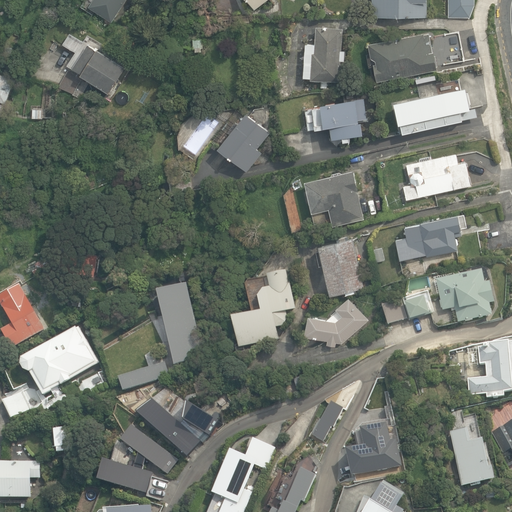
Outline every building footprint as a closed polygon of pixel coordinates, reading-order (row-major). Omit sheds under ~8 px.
[(94,0),(89,7),(112,22),(127,0),(94,0)] [(248,0),(255,9),(267,0),(248,0)] [(428,17),(427,0),(372,0),(373,17),(428,17)] [(448,0),(448,18),(470,18),(475,4),(475,0),(448,0)] [(176,51),(182,27),(170,25),(164,48),(176,51)] [(306,43),(304,77),(312,78),(312,79),(341,81),(342,61),(344,61),(345,51),(342,51),(343,28),(316,27),(315,44),(306,43)] [(455,30),(442,32),(444,43),(433,45),(437,64),(461,59),(455,30)] [(374,64),(378,82),(437,70),(434,52),(432,52),(429,33),(424,34),(424,33),(369,43),(372,58),(376,60),(377,64),(374,64)] [(202,52),(202,48),(203,48),(203,39),(193,39),(193,48),(195,48),(196,52),(202,52)] [(110,93),(126,67),(99,49),(97,51),(88,45),(86,48),(81,45),(68,66),(78,73),(77,75),(69,70),(59,86),(77,97),(87,82),(89,80),(110,93)] [(243,48),(244,57),(257,56),(256,46),(243,48)] [(0,115),(1,116),(5,105),(0,103),(0,101),(6,104),(15,79),(0,73),(0,115)] [(461,88),(459,78),(436,83),(438,93),(394,103),(399,125),(401,124),(403,133),(478,116),(475,107),(471,108),(466,87),(461,88)] [(331,126),(333,138),(364,135),(362,118),(367,118),(365,97),(321,104),(322,107),(307,109),(309,129),(331,126)] [(39,121),(43,121),(43,118),(46,118),(46,109),(34,108),(33,118),(39,118),(39,121)] [(214,147),(243,170),(258,151),(253,147),(266,131),(242,112),(214,147)] [(404,186),(407,199),(472,185),(467,161),(459,162),(457,153),(432,158),(431,156),(420,158),(420,161),(407,164),(412,184),(404,186)] [(329,209),(333,226),(364,219),(353,170),(305,181),(313,213),(329,209)] [(170,176),(173,194),(193,190),(190,172),(170,176)] [(396,239),(400,260),(427,255),(427,256),(459,250),(455,231),(462,230),(459,214),(420,222),(421,224),(405,227),(407,237),(396,239)] [(318,244),(331,296),(366,288),(357,250),(366,244),(364,234),(354,239),(353,237),(352,237),(351,234),(336,237),(336,239),(318,244)] [(377,262),(385,260),(382,247),(374,249),(377,262)] [(92,276),(95,251),(75,249),(72,274),(92,276)] [(45,265),(33,272),(38,279),(49,273),(45,265)] [(455,308),(459,323),(493,315),(490,303),(495,302),(490,282),(485,283),(485,282),(489,277),(487,270),(482,267),(471,270),(472,272),(447,277),(447,275),(434,278),(438,296),(440,296),(441,300),(440,301),(442,307),(443,311),(455,308)] [(234,317),(241,347),(279,339),(297,310),(291,284),(289,285),(286,271),(268,275),(268,277),(249,281),(247,287),(252,313),(234,317)] [(190,287),(161,293),(177,366),(207,359),(190,287)] [(383,306),(388,325),(409,318),(409,319),(433,312),(427,292),(403,299),(403,300),(383,306)] [(25,295),(3,307),(12,324),(11,324),(12,326),(4,331),(13,347),(22,342),(23,344),(46,331),(33,308),(36,307),(32,300),(29,302),(25,295)] [(335,346),(337,341),(343,343),(369,319),(350,297),(328,320),(311,315),(306,334),(328,340),(327,344),(335,346)] [(73,380),(73,379),(101,363),(80,327),(79,329),(78,327),(25,359),(25,360),(23,365),(26,371),(32,374),(33,373),(45,397),(54,391),(54,390),(63,385),(64,386),(73,380)] [(487,394),(488,398),(506,396),(506,393),(511,392),(511,344),(510,345),(510,343),(484,346),(484,348),(478,349),(480,364),(487,364),(488,378),(469,380),(471,395),(487,394)] [(171,376),(167,363),(121,378),(125,391),(171,376)] [(335,389),(325,395),(330,404),(340,398),(335,389)] [(24,391),(4,400),(12,418),(32,408),(24,391)] [(153,398),(137,411),(190,457),(202,442),(205,444),(211,436),(212,437),(222,422),(190,403),(186,421),(183,425),(153,398)] [(345,409),(333,402),(314,436),(324,442),(333,426),(335,427),(345,409)] [(511,449),(511,422),(492,433),(503,453),(511,449)] [(350,451),(355,477),(403,466),(398,441),(394,442),(391,426),(365,431),(368,447),(350,451)] [(107,460),(101,481),(148,494),(154,473),(144,471),(148,459),(169,475),(180,460),(134,427),(124,441),(140,453),(136,468),(107,460)] [(451,432),(462,486),(495,480),(493,466),(489,467),(484,439),(470,442),(467,429),(451,432)] [(217,495),(209,511),(246,511),(255,493),(247,490),(257,465),(268,470),(277,448),(255,439),(250,452),(246,451),(244,455),(233,450),(215,494),(217,495)] [(0,497),(33,497),(32,478),(42,478),(41,461),(0,461),(0,497)] [(273,511),(298,511),(304,502),(306,503),(319,476),(304,469),(289,502),(286,501),(282,511),(275,508),(273,511)] [(406,493),(385,481),(375,500),(366,496),(359,511),(407,511),(399,507),(405,496),(404,496),(406,493)]
